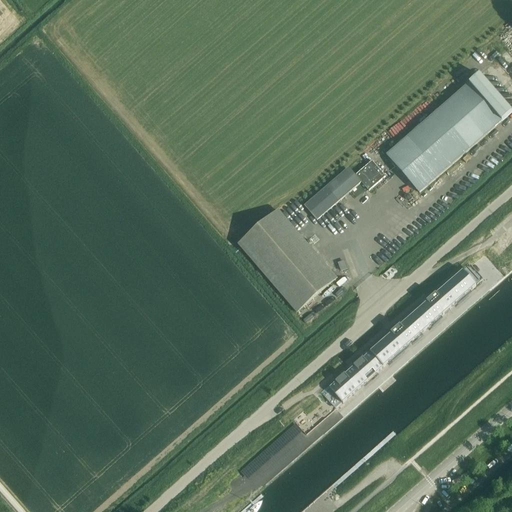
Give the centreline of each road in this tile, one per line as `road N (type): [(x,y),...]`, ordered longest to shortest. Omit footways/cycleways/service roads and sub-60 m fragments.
road 1 (unclassified): [(151,511),(511,192)]
road 2 (tertiary): [(396,511),(511,410)]
